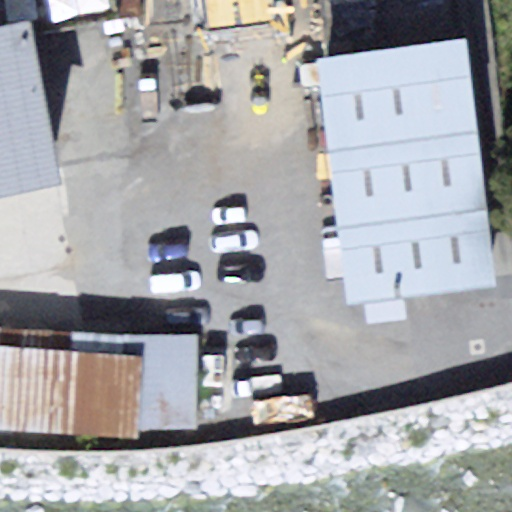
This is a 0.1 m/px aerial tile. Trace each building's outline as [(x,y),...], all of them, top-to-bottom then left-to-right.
[(0,198),(61,186),(30,28),(0,33),(0,198)] [(464,42),(316,61),(349,307),(491,287),(464,42)] [(0,351),(80,356),(81,333),(0,328),(0,351)] [(135,432),(195,433),(194,337),(121,338),(120,359),(139,360),(135,432)] [(0,351),(0,430),(135,438),(135,432),(139,360),(120,359),(80,356),(0,351)]
